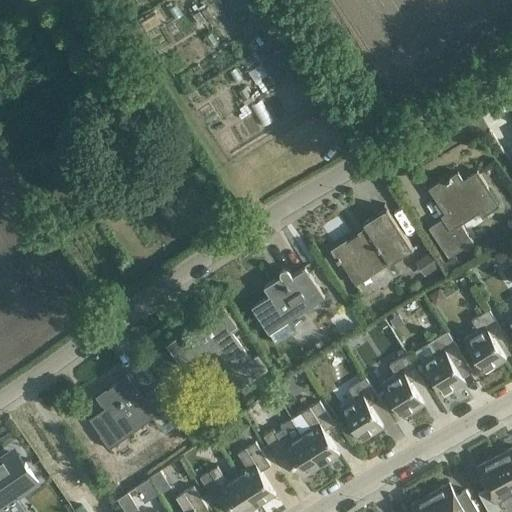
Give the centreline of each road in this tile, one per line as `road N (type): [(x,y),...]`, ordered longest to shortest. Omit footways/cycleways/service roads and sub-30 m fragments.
road 1 (unclassified): [(0,396),(280,207),(511,74)]
road 2 (residential): [(332,511),(511,405)]
